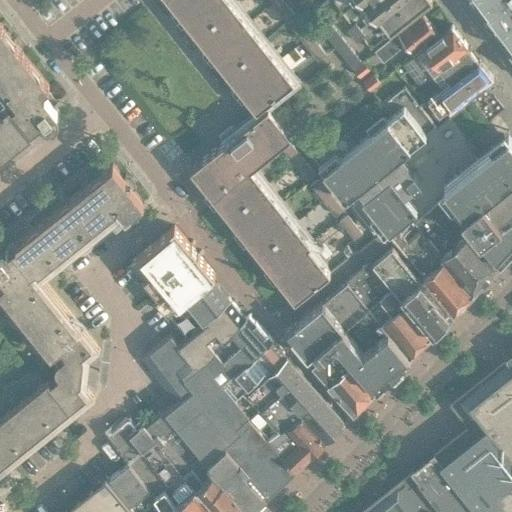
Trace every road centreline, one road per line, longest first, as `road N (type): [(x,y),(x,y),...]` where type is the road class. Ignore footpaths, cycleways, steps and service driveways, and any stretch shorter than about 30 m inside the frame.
road 1 (residential): [(174,201),(85,281),(128,338),(110,401),(88,420),(92,447),(7,511)]
road 2 (residential): [(266,317),(174,201)]
road 3 (residential): [(102,108),(15,0)]
road 4 (residential): [(0,193),(102,108)]
